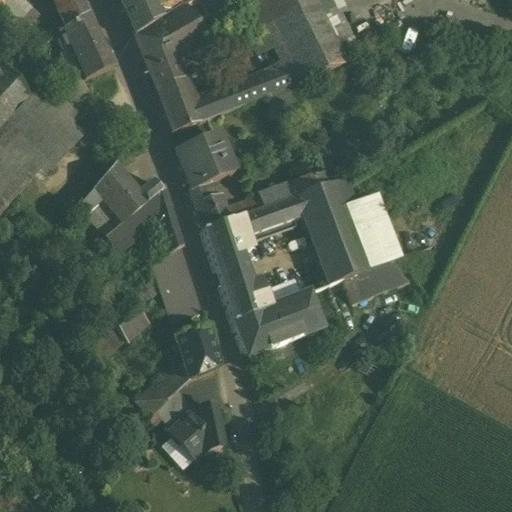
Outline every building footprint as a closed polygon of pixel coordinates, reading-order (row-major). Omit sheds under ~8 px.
[(36,18),(17,0),(0,0),(0,15),(21,36),(36,18)] [(75,0),(47,0),(64,31),(85,17),(75,0)] [(147,0),(111,0),(130,41),(158,23),(150,6),(147,0)] [(171,14),(161,0),(159,0),(150,6),(158,23),(171,14)] [(161,0),(171,14),(192,0),(161,0)] [(194,0),(178,10),(191,35),(226,12),(245,0),(194,0)] [(249,0),(245,0),(226,12),(261,76),(284,67),(249,0)] [(249,0),(284,67),(294,88),(341,70),(319,25),(306,0),(249,0)] [(340,14),(332,0),(306,0),(319,25),(337,16),(340,14)] [(178,10),(130,42),(152,95),(177,82),(179,83),(172,65),(199,51),(191,35),(178,10)] [(21,36),(0,15),(0,33),(12,45),(21,36)] [(359,61),(337,16),(319,25),(341,70),(359,61)] [(64,31),(54,37),(62,54),(66,51),(82,85),(110,71),(98,43),(85,17),(64,31)] [(261,76),(249,81),(250,83),(257,103),(274,97),(290,90),(294,88),(284,67),(261,76)] [(37,90),(18,69),(5,80),(25,102),(37,90)] [(0,128),(25,102),(5,80),(0,74),(0,128)] [(177,82),(152,95),(168,137),(195,127),(190,108),(179,83),(177,82)] [(246,86),(224,95),(231,113),(257,103),(250,83),(245,84),(246,86)] [(25,102),(0,128),(0,159),(10,170),(25,188),(37,175),(42,180),(81,140),(70,129),(78,121),(41,86),(37,90),(25,102)] [(290,90),(274,97),(286,127),(302,120),(290,90)] [(224,95),(190,108),(195,127),(231,113),(224,95)] [(217,139),(173,157),(188,193),(186,193),(186,196),(212,185),(232,176),(217,139)] [(0,181),(10,170),(0,159),(0,181)] [(111,169),(90,194),(99,205),(119,227),(141,208),(142,207),(134,197),(111,169)] [(0,181),(0,214),(25,188),(10,170),(0,181)] [(323,175),(310,180),(314,193),(327,188),(323,175)] [(310,180),(287,188),(292,201),(314,193),(310,180)] [(345,182),(328,189),(338,216),(349,212),(349,210),(343,195),(349,193),(345,182)] [(149,184),(134,197),(142,207),(159,196),(149,184)] [(212,185),(186,196),(199,233),(227,223),(223,213),(212,185)] [(287,188),(257,199),(262,214),(292,203),(292,201),(287,188)] [(314,193),(292,201),(292,203),(299,220),(325,291),(361,277),(338,216),(328,189),(327,188),(314,193)] [(142,207),(141,208),(147,227),(153,246),(158,244),(164,260),(178,252),(180,251),(162,193),(159,196),(142,207)] [(90,194),(75,212),(83,220),(99,205),(90,194)] [(373,200),(349,210),(349,212),(338,216),(361,277),(385,268),(398,263),(388,237),(373,200)] [(250,203),(223,213),(227,223),(227,224),(228,226),(248,219),(255,216),(250,203)] [(255,216),(248,219),(255,237),(299,220),(292,203),(262,214),(255,216)] [(119,227),(101,242),(110,254),(147,227),(141,208),(119,227)] [(248,219),(228,226),(227,224),(225,225),(232,243),(233,243),(233,245),(255,237),(248,219)] [(225,225),(200,234),(219,292),(246,283),(240,265),(233,245),(233,243),(232,243),(225,225)] [(420,225),(388,237),(398,263),(430,250),(420,225)] [(164,260),(149,268),(155,280),(160,291),(162,296),(188,285),(178,252),(164,260)] [(361,277),(325,291),(331,307),(392,284),(385,268),(361,277)] [(141,293),(126,307),(133,314),(138,307),(149,298),(160,291),(155,280),(141,293)] [(246,283),(219,292),(230,327),(256,317),(252,303),(246,283)] [(188,285),(162,296),(166,308),(193,300),(188,285)] [(291,288),(252,303),(256,317),(296,302),(291,288)] [(256,317),(230,327),(243,362),(318,333),(305,298),(296,302),(256,317)] [(193,300),(166,308),(172,324),(198,316),(193,300)] [(97,368),(121,343),(126,348),(147,327),(133,314),(126,307),(121,311),(81,353),(97,368)] [(198,316),(172,324),(178,340),(171,342),(171,343),(178,367),(182,382),(186,386),(215,372),(198,316)] [(178,367),(171,369),(132,405),(147,422),(153,416),(176,395),(186,386),(182,382),(178,367)] [(176,395),(153,416),(170,435),(193,414),(176,395)] [(212,411),(193,414),(170,435),(194,462),(202,454),(220,450),(212,411)]
